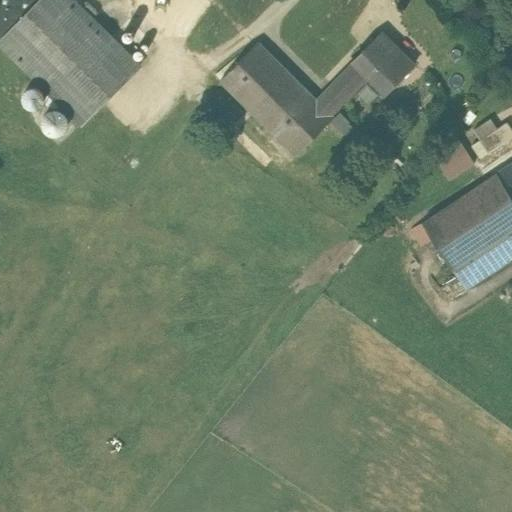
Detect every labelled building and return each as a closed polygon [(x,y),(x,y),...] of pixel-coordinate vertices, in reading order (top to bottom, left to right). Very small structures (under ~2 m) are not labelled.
[(0,0),(0,37),(2,38),(3,37),(39,0),(0,0)] [(140,65),(74,0),(39,0),(2,38),(0,39),(0,42),(82,124),(140,65)] [(414,65),(381,32),(354,60),(354,61),(370,76),(386,93),(414,65)] [(321,102),(259,41),(221,80),(296,154),(334,116),(333,114),(321,102)] [(354,61),(332,83),(336,87),(321,102),(333,114),(370,76),(354,61)] [(41,102),(43,96),(40,90),(34,87),(28,90),(25,96),(28,102),(34,105),(41,102)] [(511,127),(508,121),(498,127),(491,117),(474,129),(481,138),(472,145),(481,157),(511,136),(511,127)] [(459,139),(435,155),(451,178),(474,163),(459,139)] [(511,161),(497,172),(511,195),(511,161)] [(511,195),(497,172),(423,221),(436,241),(453,268),(511,229),(511,195)] [(436,241),(423,221),(407,231),(420,251),(436,241)] [(511,229),(453,268),(467,288),(511,258),(511,229)]
